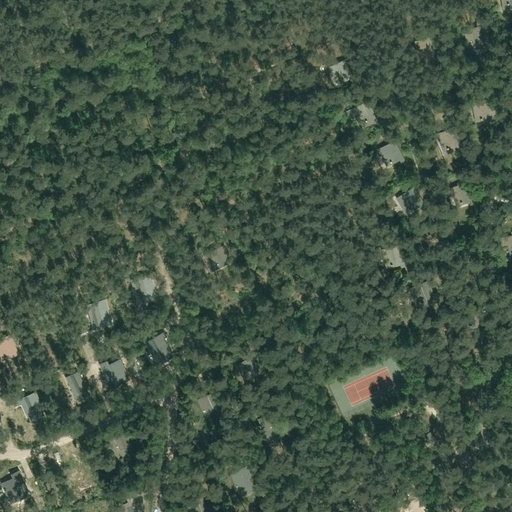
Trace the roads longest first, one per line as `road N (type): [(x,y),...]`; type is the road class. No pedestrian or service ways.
road 1 (track): [(190,345),(157,258),(37,300),(0,326)]
road 2 (track): [(338,97),(382,94),(407,122),(511,66)]
road 3 (track): [(511,325),(494,300),(485,265),(488,201),(511,137)]
road 4 (track): [(190,345),(162,511)]
